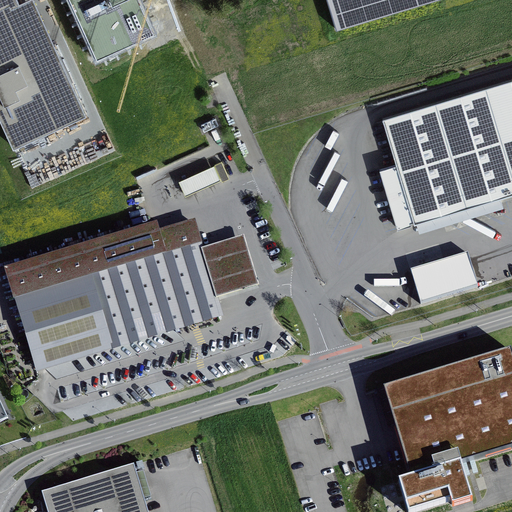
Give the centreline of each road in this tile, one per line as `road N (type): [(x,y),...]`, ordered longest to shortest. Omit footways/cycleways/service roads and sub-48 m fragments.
road 1 (primary): [(0,495),(49,456),(335,369)]
road 2 (residential): [(335,369),(300,260),(217,76)]
road 3 (primary): [(335,369),(511,316)]
